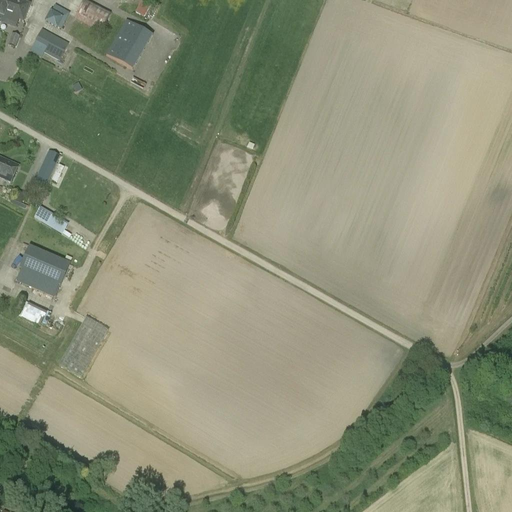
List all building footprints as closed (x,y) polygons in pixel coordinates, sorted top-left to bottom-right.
[(0,0),(0,3),(25,13),(29,5),(16,0),(0,0)] [(110,14),(84,0),(75,20),(99,33),(110,14)] [(142,1),(135,14),(144,19),(151,6),(142,1)] [(22,22),(25,13),(0,3),(0,16),(10,20),(11,17),(22,22)] [(55,6),(46,23),(60,31),(69,14),(55,6)] [(132,72),(153,37),(126,21),(106,56),(132,72)] [(69,45),(42,30),(32,48),(59,63),(69,45)] [(12,34),(9,45),(16,47),(20,36),(12,34)] [(78,84),(72,87),(75,93),(81,90),(78,84)] [(7,162),(0,159),(0,178),(12,184),(19,168),(12,165),(11,166),(6,164),(7,162)] [(54,170),(46,166),(42,165),(36,178),(48,183),(54,170)] [(45,213),(39,210),(33,220),(51,230),(55,222),(43,215),(45,213)] [(188,292),(196,272),(211,277),(242,250),(133,210),(126,230),(136,226),(138,230),(140,225),(147,234),(142,248),(127,253),(117,223),(63,369),(85,377),(86,374),(90,376),(85,361),(109,353),(104,348),(126,340),(127,341),(148,322),(142,320),(151,317),(144,315),(168,307),(169,305),(162,302),(181,296),(183,290),(188,292)] [(19,270),(21,271),(16,283),(54,299),(58,287),(61,288),(70,265),(29,247),(19,270)] [(40,327),(47,313),(28,304),(21,318),(40,327)] [(0,316),(0,334),(41,358),(49,344),(0,316)] [(0,380),(28,398),(44,371),(0,344),(0,380)] [(52,376),(36,403),(126,456),(142,429),(52,376)] [(0,420),(10,427),(26,400),(0,384),(0,420)] [(39,408),(29,420),(38,427),(47,415),(39,408)] [(24,484),(9,478),(5,487),(4,486),(0,497),(0,500),(16,507),(21,493),(24,484)] [(22,496),(18,507),(31,511),(34,500),(22,496)]
